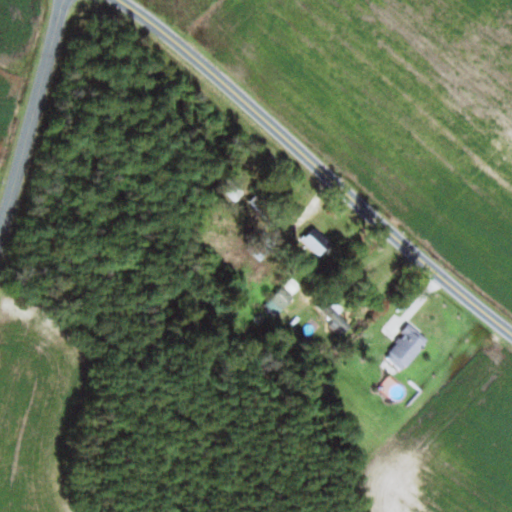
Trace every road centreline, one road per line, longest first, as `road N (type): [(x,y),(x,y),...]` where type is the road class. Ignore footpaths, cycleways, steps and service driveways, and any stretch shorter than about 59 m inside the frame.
road 1 (residential): [(511,319),(117,0)]
road 2 (residential): [(0,230),(63,0)]
